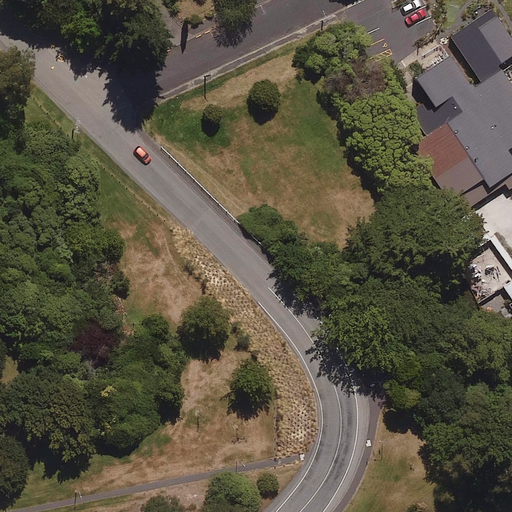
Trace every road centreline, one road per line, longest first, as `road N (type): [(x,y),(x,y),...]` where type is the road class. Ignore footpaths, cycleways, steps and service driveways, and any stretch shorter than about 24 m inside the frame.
road 1 (residential): [(297,511),(327,476),(341,442),(341,405),(319,349),(295,312),(90,108)]
road 2 (residential): [(312,1),(90,108)]
road 3 (residential): [(90,108),(0,11)]
